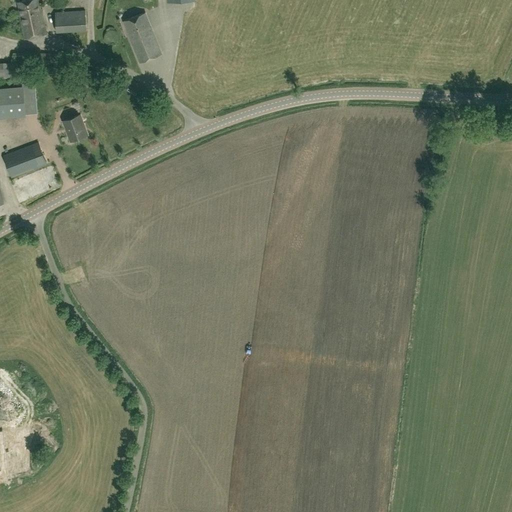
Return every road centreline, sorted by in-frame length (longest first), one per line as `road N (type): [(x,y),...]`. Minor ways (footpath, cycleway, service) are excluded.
road 1 (unclassified): [(33,213),(183,138),(293,100),(370,93),(511,101)]
road 2 (unclassified): [(126,511),(142,403),(71,310),(33,213)]
